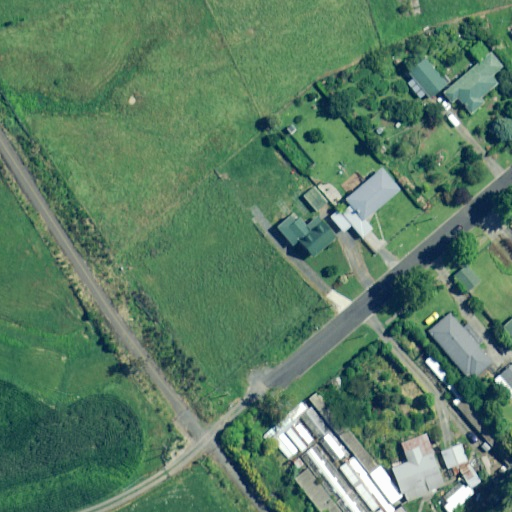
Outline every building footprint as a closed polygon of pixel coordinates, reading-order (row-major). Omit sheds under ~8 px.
[(503,69),(489,53),(442,95),(452,105),(457,100),(471,115),(484,103),(480,99),(497,84),(492,79),(503,69)] [(446,85),(425,59),(408,74),(413,80),(408,84),(420,98),(425,94),(430,99),(446,85)] [(351,226),(361,238),(372,229),(364,219),(398,191),(381,170),(345,199),(335,207),(337,209),(351,226)] [(317,199),(305,183),(296,190),(308,206),(317,199)] [(342,196),(331,184),(322,191),(333,204),(342,196)] [(310,231),(298,241),(312,258),(335,239),(321,222),(310,231)] [(480,282),(467,266),(452,278),(466,294),(480,282)] [(490,363),(448,313),(427,331),(470,381),(490,363)] [(511,318),(502,328),(511,339),(511,318)] [(511,397),(511,365),(494,380),(510,399),(511,397)] [(391,506),(367,477),(311,408),(298,418),(318,442),(299,457),(308,468),(293,480),(318,511),(327,511),(328,511),(405,511),(401,507),(395,511),(391,506)] [(408,463),(393,468),(402,493),(403,492),(407,502),(430,494),(429,491),(444,486),(426,435),(401,444),(408,463)] [(467,462),(460,445),(441,452),(448,469),(467,462)] [(459,470),(470,488),(480,481),(469,464),(459,470)] [(470,488),(465,482),(446,500),(448,503),(444,506),(448,511),(453,511),(471,496),(475,493),(470,488)]
